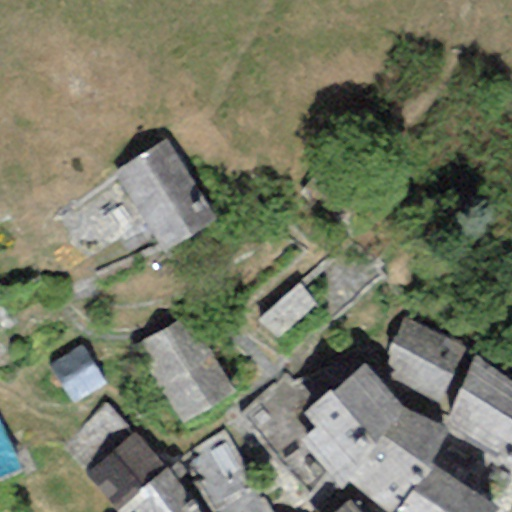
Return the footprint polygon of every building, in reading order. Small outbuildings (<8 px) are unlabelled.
[(165,138),(114,171),(166,251),(217,217),(165,138)] [(335,150),(297,192),(346,237),(385,195),(335,150)] [(316,304),(298,283),(255,319),(273,341),(316,304)] [(186,312),(132,345),(180,423),(234,390),(186,312)] [(465,348),(401,317),(378,369),(439,402),(465,348)] [(80,345),(48,364),(72,406),(107,385),(80,345)] [(511,382),(474,355),(444,419),(497,455),(504,442),(511,446),(511,382)] [(344,482),(401,408),(364,365),(332,394),(328,390),(303,412),(315,427),(300,441),(338,488),(344,482)] [(447,431),(401,408),(344,482),(382,511),(395,511),(428,463),(430,460),(447,431)] [(0,422),(0,479),(22,469),(0,422)] [(268,511),(224,431),(180,458),(210,511),(211,511),(217,508),(218,511),(268,511)] [(134,432),(84,475),(115,511),(166,469),(134,432)] [(495,511),(498,508),(428,463),(395,511),(495,511)] [(196,511),(166,469),(115,511),(131,511),(133,511),(196,511)] [(360,511),(351,500),(333,511),(360,511)]
